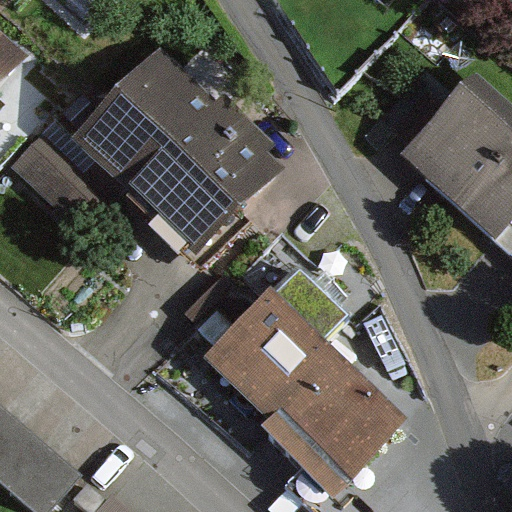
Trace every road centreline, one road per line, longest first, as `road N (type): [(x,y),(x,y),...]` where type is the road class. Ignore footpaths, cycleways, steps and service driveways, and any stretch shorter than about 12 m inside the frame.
road 1 (residential): [(229,0),(335,154),(507,511)]
road 2 (residential): [(231,511),(0,308)]
